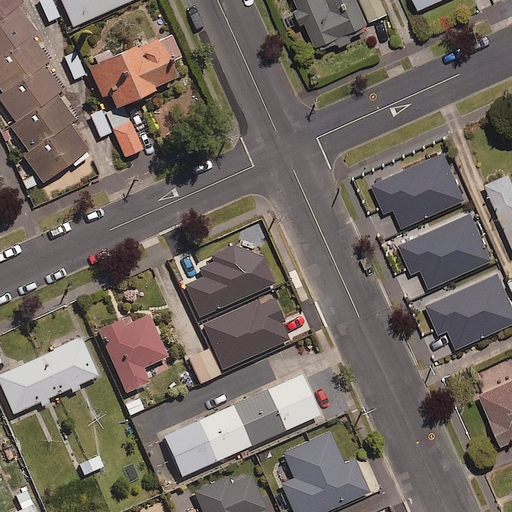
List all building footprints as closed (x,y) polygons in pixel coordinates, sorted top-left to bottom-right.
[(26,6),(21,0),(0,0),(0,91),(3,96),(0,98),(0,102),(18,126),(12,131),(30,155),(23,160),(42,185),(87,151),(68,126),(75,121),(57,97),(62,93),(43,69),(51,64),(32,39),(38,35),(19,11),(26,6)] [(61,17),(53,0),(39,0),(49,23),(61,17)] [(58,0),(72,30),(138,0),(58,0)] [(369,26),(358,0),(294,0),(298,10),(295,11),(301,26),(306,24),(316,49),(369,26)] [(358,0),(369,24),(392,14),(385,0),(358,0)] [(415,0),(421,11),(445,0),(415,0)] [(157,42),(89,70),(101,100),(108,97),(113,108),(174,82),(157,42)] [(77,52),(65,58),(75,81),(88,75),(77,52)] [(113,133),(104,111),(92,116),(101,138),(113,133)] [(144,151),(132,123),(114,131),(126,159),(144,151)] [(442,148),(369,180),(382,209),(391,205),(399,224),(463,195),(442,148)] [(506,169),(482,179),(511,247),(511,179),(511,180),(506,169)] [(469,208),(396,240),(409,270),(418,266),(427,285),(491,257),(469,208)] [(256,257),(203,281),(233,349),(260,337),(261,339),(287,327),(256,257)] [(511,305),(495,269),(423,301),(436,330),(445,326),(454,345),(511,319),(511,305)] [(123,319),(100,330),(128,392),(152,381),(145,367),(170,356),(151,314),(126,325),(123,319)] [(82,337),(0,374),(0,381),(15,414),(100,375),(82,337)] [(201,345),(184,354),(196,379),(214,370),(201,345)] [(227,351),(211,357),(217,371),(232,365),(227,351)] [(511,372),(475,388),(498,441),(511,434),(511,372)] [(304,373),(165,435),(184,476),(323,414),(304,373)] [(332,431),(284,453),(296,478),(283,484),(295,511),(326,511),(372,492),(357,459),(346,464),(332,431)] [(100,465),(95,454),(75,463),(79,473),(100,465)] [(230,477),(196,492),(204,511),(263,511),(269,510),(254,475),(233,484),(230,477)] [(31,511),(23,488),(13,492),(19,508),(9,511),(31,511)]
